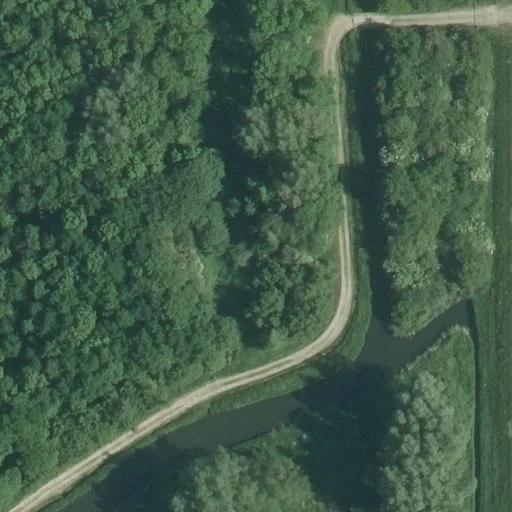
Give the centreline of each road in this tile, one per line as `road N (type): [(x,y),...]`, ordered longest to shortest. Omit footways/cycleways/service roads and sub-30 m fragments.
road 1 (track): [(346,0),(347,26),(330,34),(345,311),(329,337),(288,363),(187,400),(23,511)]
road 2 (track): [(347,26),(511,18)]
